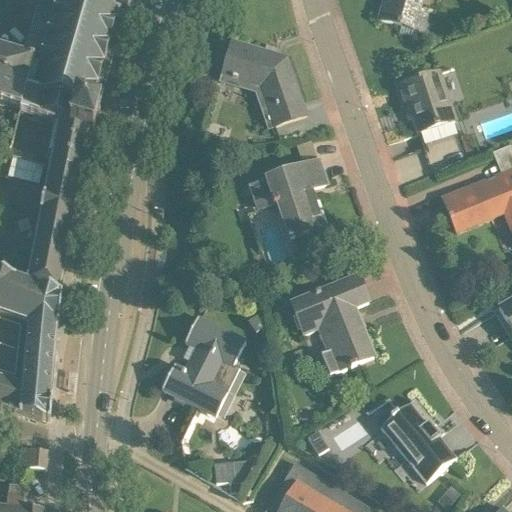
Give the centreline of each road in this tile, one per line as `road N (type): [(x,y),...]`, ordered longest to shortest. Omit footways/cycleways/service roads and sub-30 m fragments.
road 1 (secondary): [(85,511),(135,157),(179,0)]
road 2 (residential): [(511,447),(476,408),(427,327),(312,0)]
